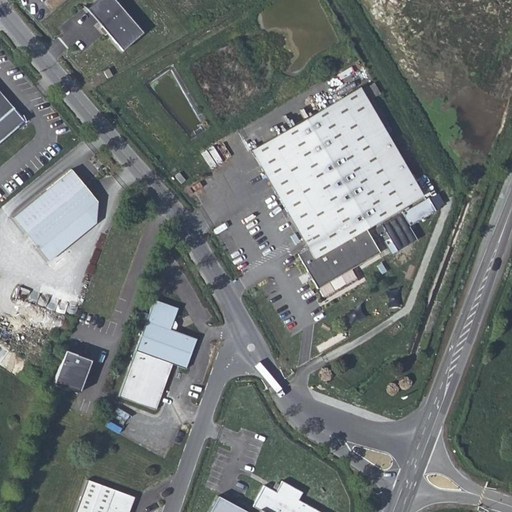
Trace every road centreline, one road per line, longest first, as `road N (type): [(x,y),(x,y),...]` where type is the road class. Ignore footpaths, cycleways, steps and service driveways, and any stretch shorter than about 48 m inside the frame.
road 1 (unclassified): [(251,347),(167,204),(0,5)]
road 2 (tertiary): [(424,449),(511,216)]
road 3 (unclassified): [(170,511),(219,378),(251,347)]
road 4 (unclassified): [(303,419),(405,498)]
road 5 (unclassified): [(424,449),(303,419)]
